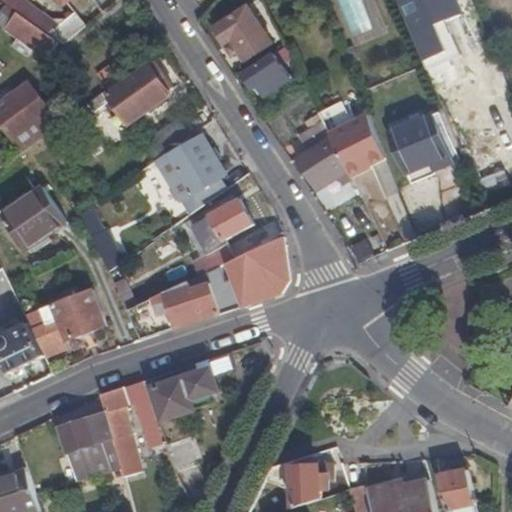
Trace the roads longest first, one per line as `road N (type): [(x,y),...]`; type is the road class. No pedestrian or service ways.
road 1 (residential): [(0,421),(91,377),(329,302)]
road 2 (residential): [(163,0),(309,225),(329,302)]
road 3 (tertiary): [(329,302),(225,511)]
road 4 (residential): [(329,302),(463,409),(511,437)]
road 5 (tertiary): [(511,230),(329,302)]
